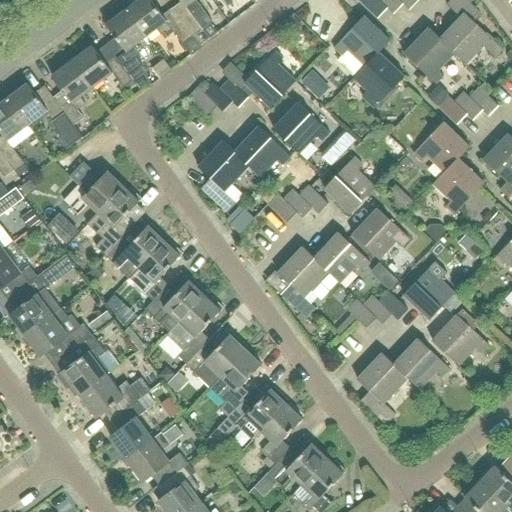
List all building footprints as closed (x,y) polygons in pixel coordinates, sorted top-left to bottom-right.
[(190,53),(200,45),(173,8),(163,15),(152,0),(139,0),(127,9),(147,36),(157,29),(161,34),(165,31),(168,35),(174,31),(190,53)] [(196,0),(180,0),(182,1),(173,8),(200,45),(218,32),(211,22),(213,21),(196,0)] [(360,0),(379,18),(389,8),(380,0),(360,0)] [(380,0),(389,8),(395,14),(404,4),(399,0),(380,0)] [(399,0),(404,4),(410,10),(419,0),(399,0)] [(448,0),(448,1),(449,2),(459,12),(470,0),(448,0)] [(461,17),(441,38),(440,39),(455,53),(454,53),(466,64),(483,46),(494,56),(502,48),(474,21),(481,14),(469,2),(457,14),(461,17)] [(136,44),(147,36),(127,9),(106,25),(116,38),(107,45),(134,81),(134,80),(140,89),(151,81),(136,44)] [(220,11),(220,25),(232,25),(232,11),(220,11)] [(380,52),(391,41),(364,15),(334,47),(343,55),(348,50),(365,66),(366,67),(380,52)] [(438,70),(454,53),(455,53),(440,39),(441,38),(429,27),(404,54),(436,84),(444,75),(438,70)] [(93,46),(73,61),(93,88),(113,73),(124,88),(134,81),(107,45),(98,52),(93,46)] [(245,83),(252,89),(271,108),(296,81),(278,64),(283,58),(275,51),(245,83)] [(399,70),(380,52),(366,67),(365,66),(354,78),(367,89),(362,94),(367,99),(366,100),(375,108),(399,82),(405,76),(399,70)] [(73,103),(93,88),(73,61),(52,76),(63,90),(54,97),(74,125),(84,118),(73,103)] [(249,97),(244,92),(230,79),(220,89),(233,102),(239,108),(249,97)] [(28,83),(8,98),(28,125),(29,125),(48,111),(55,120),(67,148),(83,137),(74,125),(54,97),(45,85),(35,92),(28,83)] [(205,93),(218,106),(223,112),(233,102),(220,89),(214,83),(205,93)] [(218,106),(205,93),(198,87),(188,98),(208,116),(218,106)] [(489,115),(499,105),(480,87),(470,97),(483,110),(489,115)] [(474,120),(483,110),(470,97),(464,92),(455,102),(468,114),(467,114),(474,120)] [(458,124),(467,114),(468,114),(455,102),(448,96),(439,106),(458,124)] [(0,131),(3,135),(0,136),(0,149),(15,170),(25,162),(14,148),(35,133),(29,125),(28,125),(8,98),(0,103),(0,131)] [(299,102),(291,110),(274,128),(300,153),(317,135),(322,141),(330,132),(299,102)] [(470,146),(459,135),(444,121),(413,153),(422,161),(427,156),(445,172),(445,173),(459,158),(470,146)] [(250,166),(249,166),(261,177),(278,160),(283,165),(291,156),(259,126),(235,151),(235,152),(250,166)] [(344,130),(339,136),(350,147),(355,141),(344,130)] [(511,135),(509,133),(484,160),(507,181),(500,188),(509,197),(511,193),(511,135)] [(226,191),(249,166),(250,166),(235,152),(235,151),(224,140),(199,167),(211,178),(201,188),(207,193),(227,212),(237,202),(226,191)] [(0,171),(4,177),(15,170),(0,149),(0,171)] [(328,170),(333,158),(321,153),(316,165),(328,170)] [(324,189),(332,196),(350,214),(377,186),(359,169),(364,164),(356,156),(324,189)] [(485,183),(459,158),(445,173),(445,172),(433,184),(451,201),(446,206),(454,214),(485,183)] [(99,213),(124,186),(108,171),(88,192),(80,185),(89,175),(88,174),(64,200),(78,214),(89,203),(99,213)] [(300,195),(313,208),(319,214),(329,203),(310,185),(300,195)] [(132,188),(129,191),(124,186),(99,213),(109,222),(99,233),(105,239),(98,247),(106,254),(105,254),(106,255),(121,239),(142,217),(141,216),(128,230),(121,223),(144,199),(132,188)] [(0,252),(4,249),(0,244),(0,216),(23,199),(15,188),(0,199),(0,252)] [(284,199),(297,212),(303,218),(313,208),(300,195),(294,189),(284,199)] [(268,204),(287,223),(297,212),(284,199),(278,194),(268,204)] [(229,215),(241,227),(253,215),(241,203),(229,215)] [(409,238),(378,208),(352,234),(379,260),(396,242),(401,246),(409,238)] [(130,278),(140,267),(165,241),(160,236),(163,233),(152,223),(129,247),(121,239),(106,255),(130,278)] [(370,263),(345,238),(339,231),(314,257),(328,273),(340,284),(357,266),(362,271),(370,263)] [(166,242),(165,241),(140,267),(130,278),(139,287),(153,301),(154,301),(161,294),(183,271),(182,270),(169,284),(162,277),(184,253),(169,239),(166,242)] [(507,262),(511,266),(511,239),(493,260),(502,267),(507,262)] [(305,297),(328,273),(314,257),(303,246),(277,272),(290,284),(281,294),(306,318),(316,307),(305,297)] [(21,272),(4,249),(0,252),(0,288),(6,284),(14,294),(38,276),(30,266),(21,272)] [(199,252),(186,262),(193,270),(206,260),(199,252)] [(434,262),(404,294),(430,319),(456,293),(438,276),(443,270),(434,262)] [(52,266),(38,276),(14,294),(22,304),(59,276),(52,266)] [(392,268),(373,268),(373,291),(391,291),(392,268)] [(192,277),(190,280),(169,301),(161,294),(154,301),(153,301),(146,309),(161,323),(162,322),(170,330),(169,332),(170,332),(206,295),(201,290),(204,288),(192,277)] [(10,315),(26,336),(62,308),(46,287),(10,315)] [(409,309),(403,304),(389,291),(379,301),(392,314),(398,320),(409,309)] [(210,299),(206,295),(170,332),(186,347),(178,355),(187,363),(192,358),(202,348),(203,348),(224,326),(223,325),(210,339),(202,331),(225,307),(213,297),(210,299)] [(392,314),(379,301),(373,296),(364,306),(377,318),(383,324),(392,314)] [(367,329),(377,318),(364,306),(357,300),(348,310),(351,313),(335,329),(341,335),(356,319),(367,329)] [(464,307),(453,318),(432,340),(459,365),(476,347),(482,352),(489,344),(473,329),(480,322),(464,307)] [(58,361),(69,353),(92,335),(83,323),(81,325),(72,314),(68,317),(62,308),(26,336),(41,356),(50,350),(58,361)] [(109,311),(88,328),(93,335),(115,318),(109,311)] [(233,331),(230,334),(210,355),(203,348),(202,348),(192,358),(187,363),(211,387),(221,376),(247,350),(245,349),(248,346),(233,331)] [(76,390),(80,395),(108,374),(95,358),(104,351),(92,335),(69,353),(75,362),(58,375),(72,393),(76,390)] [(419,338),(394,364),(409,378),(408,378),(420,389),(437,371),(443,376),(450,368),(419,338)] [(263,365),(247,350),(221,376),(231,385),(221,396),(226,401),(220,408),(229,416),(229,417),(243,402),(265,380),(264,379),(250,393),(243,386),(263,365)] [(384,403),(408,378),(409,378),(394,364),(383,353),(358,379),(370,391),(361,401),(386,425),(396,414),(384,403)] [(108,374),(80,395),(97,418),(110,408),(117,417),(148,393),(147,392),(151,389),(142,377),(131,385),(127,380),(117,387),(108,374)] [(287,404),(286,403),(289,400),(275,386),(272,389),(271,389),(251,410),(243,402),(229,417),(229,416),(218,427),(227,435),(236,426),(242,432),(252,421),(262,431),(287,404)] [(117,417),(111,421),(119,430),(110,437),(127,459),(154,440),(152,438),(137,418),(156,404),(148,393),(117,417)] [(304,419),(287,404),(262,431),(272,440),(262,450),(276,464),(284,457),(305,435),(304,434),(291,448),(284,440),(304,419)] [(154,440),(127,459),(144,481),(153,475),(160,485),(189,463),(181,452),(170,461),(161,449),(170,443),(161,431),(152,438),(154,440)] [(276,464),(268,472),(283,486),(293,476),(303,485),(328,458),(312,443),(292,464),(284,457),(276,464)] [(336,460),(333,463),(328,458),(303,485),(294,494),(304,504),(303,505),(309,511),(324,511),(333,503),(325,495),(347,471),(336,460)] [(483,473),(486,476),(481,481),(511,510),(511,479),(493,462),(483,473)] [(189,463),(160,485),(167,494),(159,501),(167,511),(190,511),(204,502),(187,480),(196,473),(189,463)] [(511,511),(511,510),(481,481),(476,486),(473,483),(463,494),(481,511),(511,511)] [(210,511),(204,502),(190,511),(210,511)] [(465,511),(457,504),(456,505),(463,511),(448,511),(439,503),(430,511),(465,511)]
